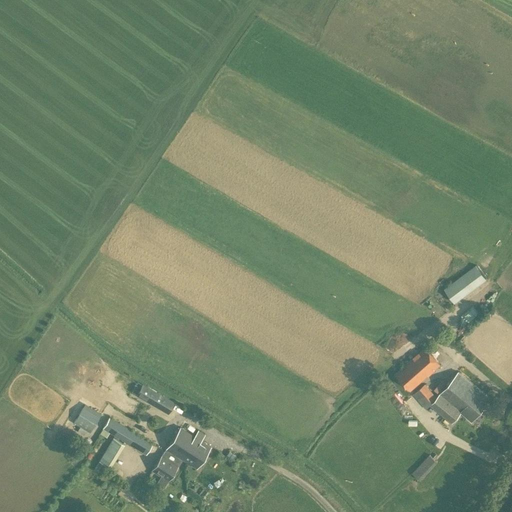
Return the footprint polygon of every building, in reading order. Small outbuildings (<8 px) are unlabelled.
[(453,301),(487,279),(478,265),(444,286),(453,301)] [(410,391),(440,365),(425,347),(395,373),(410,391)] [(471,421),(490,398),(458,372),(437,398),(434,401),(430,405),(452,423),(461,412),(471,421)] [(434,401),(437,398),(425,384),(412,395),(426,409),(434,401)] [(147,386),(141,398),(163,411),(170,399),(147,386)] [(85,402),(73,421),(90,432),(101,412),(85,402)] [(146,454),(153,443),(109,417),(102,428),(146,454)] [(166,448),(182,459),(196,468),(211,446),(201,440),(205,434),(198,430),(195,435),(181,426),(166,448)] [(110,442),(121,449),(124,444),(113,437),(110,442)] [(163,487),(167,480),(168,480),(182,459),(166,448),(152,470),(161,476),(156,483),(163,487)] [(420,480),(438,462),(429,454),(412,473),(420,480)]
